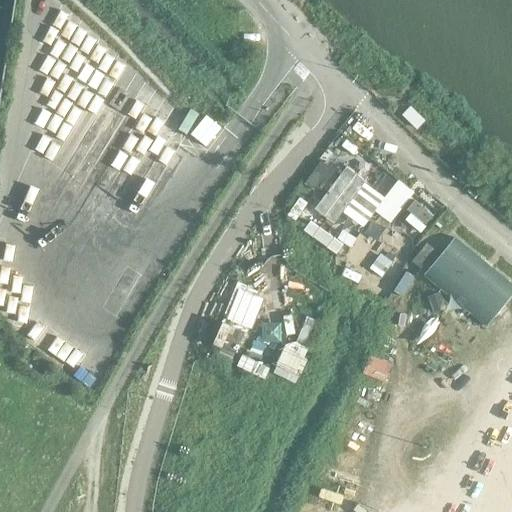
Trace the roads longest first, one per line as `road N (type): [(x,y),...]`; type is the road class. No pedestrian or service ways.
road 1 (unclassified): [(345,95),(327,128),(253,207),(206,284),(132,511)]
road 2 (unclassified): [(345,95),(253,0)]
